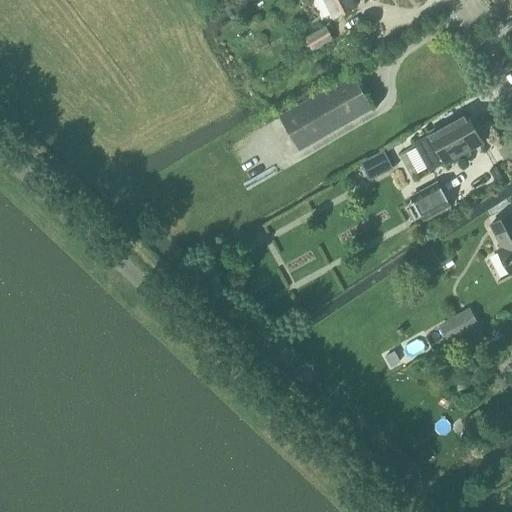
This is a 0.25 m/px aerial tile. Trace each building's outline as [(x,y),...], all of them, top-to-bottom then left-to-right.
[(325,0),(334,16),(350,8),(353,9),(354,6),(355,5),(351,0),(325,0)] [(312,48),(331,37),(325,26),(306,37),(312,48)] [(299,149),(372,107),(352,72),(279,115),(299,149)] [(428,133),(414,141),(429,168),(443,160),(444,162),(483,141),(467,111),(428,132),(428,133)] [(383,150),(361,161),(370,178),(391,166),(383,150)] [(437,182),(411,196),(424,220),(450,206),(437,182)] [(510,273),(511,272),(511,211),(490,224),(502,246),(497,249),(510,273)] [(481,325),(462,336),(469,349),(489,338),(481,325)] [(452,326),(443,331),(448,340),(457,335),(452,326)] [(395,349),(385,355),(391,365),(401,360),(395,349)] [(479,408),(471,415),(482,428),(490,421),(479,408)]
